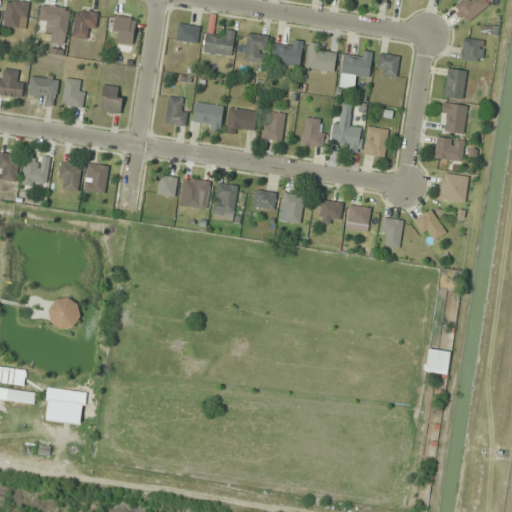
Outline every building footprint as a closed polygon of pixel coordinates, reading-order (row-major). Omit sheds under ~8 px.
[(4,28),(26,30),(29,3),(6,0),(4,28)] [(489,5),(485,0),(473,0),(473,1),(472,0),(462,0),(453,8),(465,24),(489,5)] [(64,45),(71,10),(48,6),(43,31),(52,32),(50,42),(64,45)] [(87,31),(97,31),(97,12),(75,12),(75,37),(86,38),(87,31)] [(110,32),(120,36),(117,41),(129,46),(139,23),(118,14),(110,32)] [(198,43),(200,27),(179,25),(177,41),(198,43)] [(237,33),(227,31),(224,40),(207,35),(203,50),(230,58),(237,33)] [(269,37),(248,33),(243,60),(263,64),(269,37)] [(484,41),(463,39),(461,60),(482,62),(484,41)] [(304,43),(294,41),(292,50),(275,47),(272,62),(299,68),(304,43)] [(319,45),(309,44),(306,69),(334,72),(336,54),(318,52),(319,45)] [(372,52),(363,52),(362,60),(342,58),(340,88),(356,89),(357,79),(370,80),(372,52)] [(377,75),(398,77),(399,56),(378,55),(377,75)] [(17,72),(6,69),(4,79),(0,78),(0,95),(21,100),(24,81),(16,80),(17,72)] [(466,72),(447,69),(444,98),(463,100),(466,72)] [(28,93),(47,96),(46,105),(55,106),(59,78),(31,74),(28,93)] [(84,107),(84,81),(64,81),(64,107),(84,107)] [(120,114),(124,88),(103,85),(99,111),(120,114)] [(167,125),(187,125),(187,98),(167,98),(167,125)] [(194,122),(204,122),(203,130),(221,131),(223,107),(195,104),(194,122)] [(442,123),(443,123),(443,132),(465,132),(465,105),(442,105),(442,123)] [(226,132),(243,135),(244,129),(255,131),(257,112),(229,108),(226,132)] [(284,114),(264,113),(263,141),(283,142),(284,114)] [(326,121),(305,118),(302,145),(322,148),(326,121)] [(363,135),(338,122),(329,140),(354,153),(363,135)] [(363,155),(384,158),(389,131),(368,127),(363,155)] [(464,141),(437,138),(435,160),(462,162),(464,141)] [(0,180),(18,181),(18,155),(0,154),(0,180)] [(24,186),(48,186),(48,157),(24,157),(24,186)] [(59,190),(80,190),(80,164),(59,164),(59,190)] [(106,194),(108,166),(87,165),(85,192),(106,194)] [(469,179),(444,173),(439,199),(463,205),(469,179)] [(174,198),(178,179),(160,175),(156,194),(174,198)] [(211,182),(189,179),(186,207),(207,210),(211,182)] [(236,185),(215,185),(215,216),(236,216),(236,185)] [(252,206),(273,211),(277,194),(256,189),(252,206)] [(303,223),(303,195),(283,195),(283,223),(303,223)] [(320,218),(341,220),(342,203),(321,201),(320,218)] [(367,233),(371,208),(349,205),(346,230),(367,233)] [(446,232),(431,210),(413,222),(424,237),(429,233),(435,241),(446,232)] [(386,238),(385,246),(399,248),(403,221),(382,218),(380,237),(386,238)] [(75,299),(51,304),(55,331),(80,327),(75,299)]
